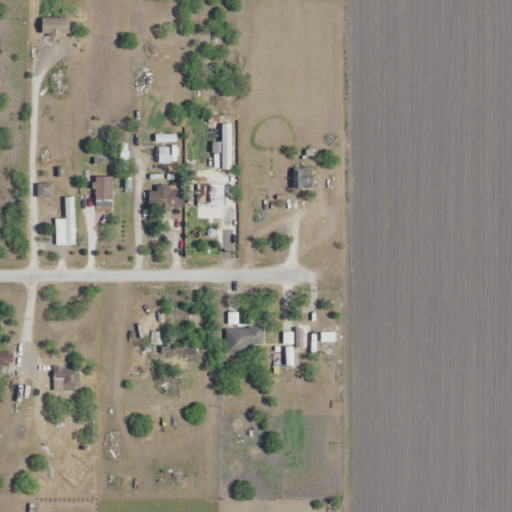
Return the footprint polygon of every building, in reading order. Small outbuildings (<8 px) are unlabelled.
[(42,38),(70,38),(70,19),(42,19),(42,38)] [(156,164),(171,164),(171,148),(156,148),(156,164)] [(313,190),(313,167),(294,167),(294,190),(313,190)] [(224,208),(224,185),(198,185),(198,208),(224,208)] [(53,186),(39,186),(39,197),(53,197),(53,186)] [(157,191),(149,191),(149,211),(183,211),(183,187),(157,187),(157,191)] [(96,196),(96,207),(112,207),(112,196),(96,196)] [(66,220),(56,220),(56,246),(76,246),(76,198),(66,198),(66,220)] [(264,345),(264,328),(226,328),(226,354),(247,354),(247,345),(264,345)] [(196,356),(196,341),(166,341),(166,356),(196,356)] [(0,367),(12,367),(12,353),(0,352),(0,367)] [(54,369),(54,393),(80,393),(80,369),(54,369)]
